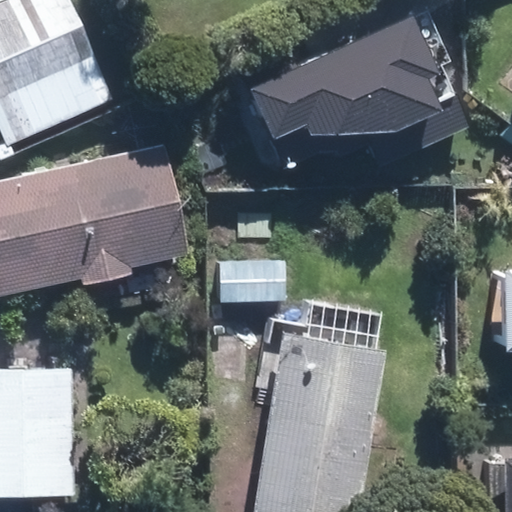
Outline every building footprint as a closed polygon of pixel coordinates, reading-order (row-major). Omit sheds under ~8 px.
[(44,0),(9,0),(0,4),(0,143),(90,103),(44,0)] [(274,50),(228,71),(236,89),(230,91),(267,171),(321,147),(337,184),(455,131),(439,97),(423,104),(387,23),(283,69),(274,50)] [(511,100),(511,75),(501,92),(511,100)] [(149,150),(0,181),(0,291),(171,255),(149,150)] [(511,273),(483,274),(484,354),(511,353),(511,273)] [(338,511),(366,355),(273,338),(242,511),(338,511)] [(57,374),(0,375),(0,496),(60,495),(57,374)] [(511,511),(511,462),(485,462),(485,511),(511,511)]
